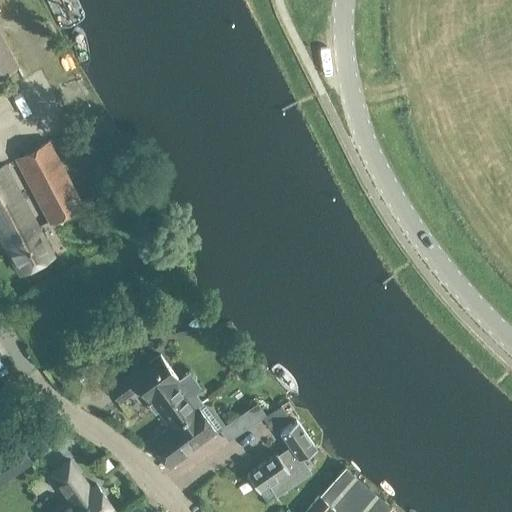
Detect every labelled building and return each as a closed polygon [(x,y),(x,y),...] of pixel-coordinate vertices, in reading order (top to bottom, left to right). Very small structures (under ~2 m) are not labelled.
[(0,35),(0,74),(16,66),(0,35)] [(48,141),(14,159),(47,222),(81,205),(48,141)] [(0,167),(0,239),(18,273),(51,255),(4,165),(0,167)] [(178,379),(166,363),(160,353),(140,366),(139,365),(108,388),(117,401),(137,388),(147,401),(149,399),(169,426),(197,406),(202,402),(196,393),(202,389),(189,371),(178,379)] [(227,441),(261,418),(261,417),(266,414),(258,403),(253,406),(225,425),(219,429),(227,441)] [(281,405),(262,417),(269,428),(288,416),(281,405)] [(197,406),(169,426),(149,441),(169,468),(187,455),(185,453),(216,431),(197,406)] [(299,458),(314,448),(295,420),(279,431),(289,446),(276,455),(275,453),(246,474),(257,491),(271,481),(279,492),(309,472),(299,458)] [(104,472),(112,466),(106,458),(98,464),(104,472)] [(69,463),(55,473),(75,499),(58,511),(109,511),(113,509),(95,484),(87,490),(83,485),(85,484),(69,463)] [(0,483),(11,476),(4,466),(0,468),(0,483)] [(342,467),(318,495),(301,511),(385,511),(389,508),(342,467)]
